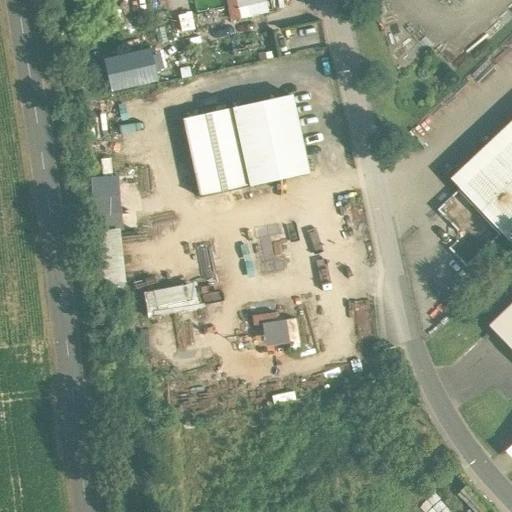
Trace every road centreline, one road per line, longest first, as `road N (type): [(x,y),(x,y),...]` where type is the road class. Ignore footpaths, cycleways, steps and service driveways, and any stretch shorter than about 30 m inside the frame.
road 1 (residential): [(333,0),(399,316),(436,411),(511,508)]
road 2 (tertiary): [(84,511),(15,0)]
